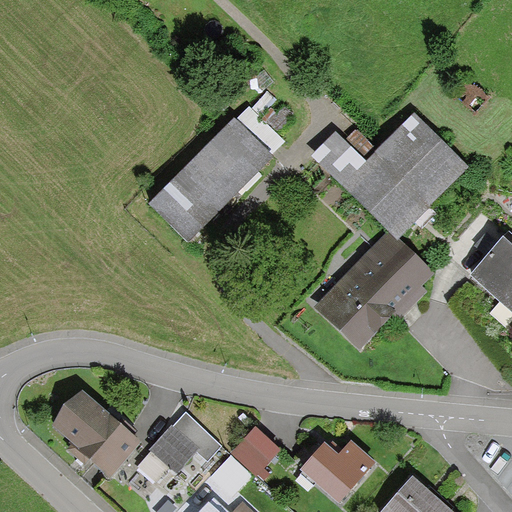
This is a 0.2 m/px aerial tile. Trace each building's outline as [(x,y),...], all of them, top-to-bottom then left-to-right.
[(252,110),(163,193),(206,238),(294,155),(252,110)] [(364,168),(335,139),(316,158),(393,236),(461,169),(412,120),(364,168)] [(423,275),(384,239),(319,308),(358,345),(423,275)] [(511,251),(501,242),(470,279),(511,315),(511,251)] [(131,446),(83,401),(57,429),(105,474),(131,446)] [(215,441),(185,414),(140,464),(169,491),(215,441)] [(236,500),(257,475),(264,481),(287,456),(258,430),(214,480),(236,500)] [(350,447),(336,462),(323,450),(305,470),(339,500),(370,465),(350,447)] [(445,511),(410,482),(384,511),(445,511)]
